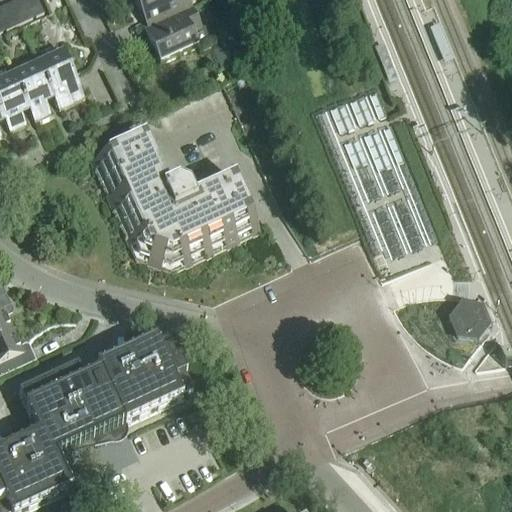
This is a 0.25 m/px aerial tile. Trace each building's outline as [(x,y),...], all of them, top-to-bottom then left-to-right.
[(28,0),(23,3),(32,23),(44,18),(36,0),(28,0)] [(61,0),(45,0),(50,8),(63,2),(61,0)] [(133,0),(143,21),(148,32),(192,12),(186,0),(180,3),(179,0),(133,0)] [(19,29),(32,23),(23,3),(10,8),(19,29)] [(0,18),(7,34),(19,29),(10,8),(0,12),(0,18)] [(192,12),(148,32),(145,33),(160,66),(197,50),(200,54),(212,49),(204,30),(201,31),(192,12)] [(231,71),(222,52),(215,56),(223,74),(231,71)] [(39,68),(55,104),(59,114),(85,102),(64,57),(39,68)] [(51,118),(46,108),(55,104),(39,68),(14,79),(30,115),(35,125),(51,118)] [(26,129),(22,119),(30,115),(14,79),(0,85),(0,113),(6,126),(10,136),(26,129)] [(168,194),(145,141),(95,164),(138,260),(171,272),(257,234),(235,184),(193,202),(189,194),(177,189),(168,194)] [(0,340),(13,334),(3,313),(11,310),(5,298),(0,300),(0,340)] [(481,310),(461,309),(450,322),(458,342),(476,343),(488,328),(481,310)] [(13,334),(0,340),(0,382),(36,365),(31,353),(23,357),(13,334)] [(0,457),(0,511),(35,511),(71,495),(52,453),(104,429),(101,424),(117,417),(124,432),(182,405),(180,399),(192,393),(172,349),(158,355),(154,346),(96,372),(99,378),(83,385),(77,371),(19,398),(38,440),(0,457)]
